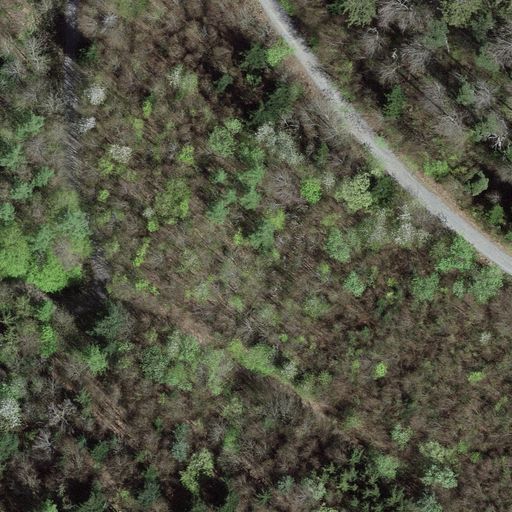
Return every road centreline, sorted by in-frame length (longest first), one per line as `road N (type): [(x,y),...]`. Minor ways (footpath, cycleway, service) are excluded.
road 1 (track): [(74,0),(67,158),(103,290),(84,305),(50,305),(0,273)]
road 2 (track): [(511,267),(317,80),(259,0)]
